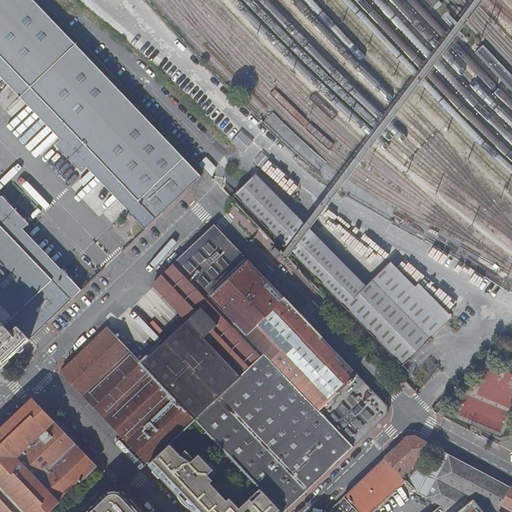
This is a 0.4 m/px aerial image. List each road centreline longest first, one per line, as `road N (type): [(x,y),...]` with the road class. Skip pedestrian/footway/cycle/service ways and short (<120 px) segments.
road 1 (residential): [(409,414),(208,203),(32,371)]
road 2 (residential): [(305,511),(409,414)]
road 3 (residential): [(121,463),(32,371)]
